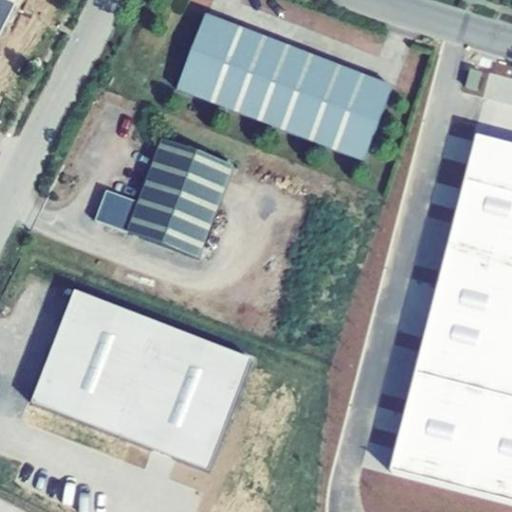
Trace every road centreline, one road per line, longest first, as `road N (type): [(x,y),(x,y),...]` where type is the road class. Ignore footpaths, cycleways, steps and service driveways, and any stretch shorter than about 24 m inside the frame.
road 1 (unclassified): [(0,216),(106,0)]
road 2 (residential): [(371,0),(511,43)]
